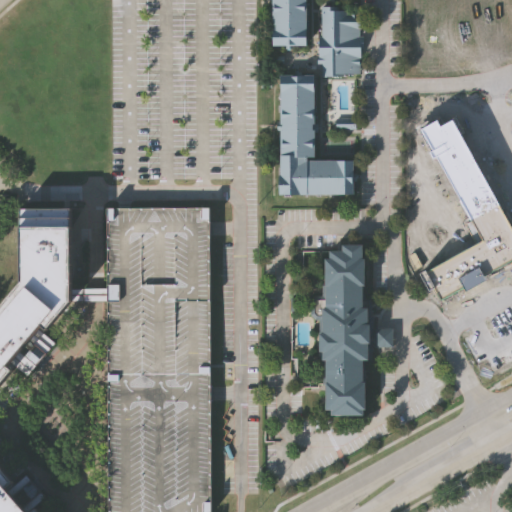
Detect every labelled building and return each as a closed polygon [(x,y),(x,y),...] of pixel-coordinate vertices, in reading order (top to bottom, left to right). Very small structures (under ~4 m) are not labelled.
[(306,0),(307,47),(271,47),(270,0),(306,0)] [(320,75),(320,65),(316,65),(316,36),(320,36),(320,6),(346,6),(346,14),(361,14),(362,30),(359,30),(359,38),(363,38),(363,44),(360,44),(360,75),(320,75)] [(281,193),(280,74),(316,73),(316,155),(309,155),(309,160),(354,159),(355,192),(281,193)] [(78,298),(55,326),(51,323),(46,329),(58,340),(28,373),(17,363),(14,366),(17,370),(0,389),(0,304),(22,278),(21,203),(77,202),(78,283),(78,298)] [(212,508),(205,511),(109,511),(109,297),(109,283),(108,203),(210,202),(211,394),(212,508)] [(365,285),(365,298),(371,298),(370,316),(374,316),(374,327),(391,327),(391,345),(373,345),(373,358),(365,358),(364,408),(362,408),(362,413),(330,413),(330,407),(324,407),(325,357),(321,357),(321,349),(320,349),(320,310),(325,310),(325,261),(330,261),(330,253),(342,253),(342,246),(362,246),(362,285),(365,285)] [(78,283),(95,283),(109,283),(109,297),(104,297),(95,297),(78,298),(78,283)] [(0,511),(0,460),(42,511),(0,511)]
